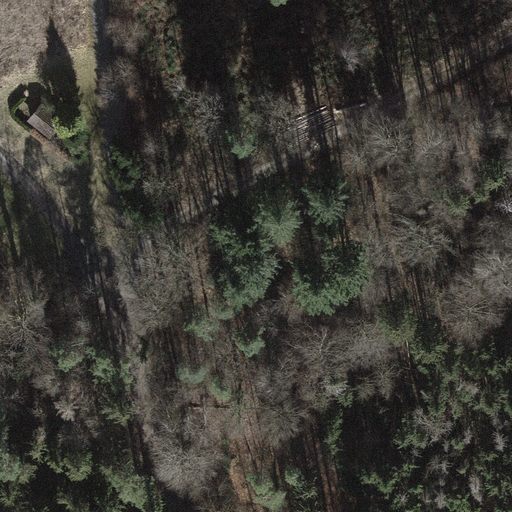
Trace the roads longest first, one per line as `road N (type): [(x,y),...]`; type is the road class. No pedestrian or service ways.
road 1 (track): [(134,240),(511,35)]
road 2 (track): [(0,156),(55,210),(118,300),(139,387),(187,511)]
road 3 (track): [(100,0),(134,240),(118,300)]
